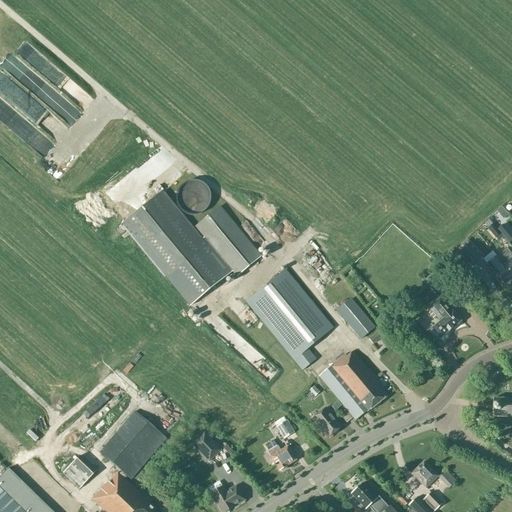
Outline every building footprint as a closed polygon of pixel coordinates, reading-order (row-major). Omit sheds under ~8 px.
[(25,136),(43,155),(53,146),(35,127),(25,136)] [(89,163),(108,186),(146,154),(127,131),(89,163)] [(16,144),(18,139),(12,135),(9,140),(16,144)] [(73,141),(66,149),(58,141),(45,156),(62,172),(83,149),(73,141)] [(194,193),(193,197),(198,198),(199,188),(200,181),(189,180),(187,192),(194,193)] [(203,237),(202,238),(163,190),(120,225),(165,279),(166,279),(189,307),(232,272),(203,237)] [(220,206),(195,226),(203,237),(232,272),(236,277),(261,256),(220,206)] [(497,229),(489,219),(484,223),(488,228),(487,229),(495,238),(500,233),(497,229)] [(511,234),(503,224),(497,229),(500,233),(508,243),(511,239),(511,234)] [(459,253),(470,264),(481,254),(470,243),(467,239),(461,244),(464,248),(459,253)] [(304,258),(310,256),(306,247),(300,250),(304,258)] [(507,262),(504,265),(511,274),(511,255),(507,249),(501,254),(507,262)] [(511,278),(511,274),(504,265),(496,256),(487,264),(494,273),(504,285),(511,278)] [(307,349),(333,328),(285,270),(246,302),(302,370),(315,360),(307,349)] [(430,286),(438,296),(448,287),(440,278),(430,286)] [(352,293),(360,288),(357,283),(348,289),(352,293)] [(440,339),(460,321),(452,311),(451,312),(440,298),(431,305),(433,307),(430,310),(438,319),(441,317),(443,319),(431,329),(440,339)] [(219,303),(222,309),(230,305),(227,299),(219,303)] [(360,339),(374,327),(351,299),(337,311),(360,339)] [(239,331),(255,322),(245,306),(236,311),(232,304),(226,308),(239,331)] [(201,317),(205,322),(213,318),(210,312),(201,317)] [(418,332),(404,317),(398,322),(411,338),(418,332)] [(214,319),(206,329),(228,346),(233,339),(231,338),(228,342),(224,339),(230,331),(214,319)] [(382,337),(378,331),(368,339),(372,344),(382,337)] [(380,385),(352,351),(346,356),(345,355),(318,376),(346,409),(339,414),(346,423),(352,418),(355,421),(366,412),(367,413),(387,396),(380,386),(380,385)] [(271,380),(273,367),(264,365),(263,370),(258,370),(257,377),(271,380)] [(311,387),(307,395),(313,398),(317,391),(311,387)] [(103,406),(104,408),(115,401),(109,392),(93,401),(98,409),(103,406)] [(511,399),(493,399),(493,404),(493,406),(493,409),(493,411),(492,416),(511,417),(511,399)] [(115,403),(111,410),(118,414),(122,406),(115,403)] [(327,438),(339,429),(332,421),(334,419),(325,408),(311,419),(327,438)] [(121,471),(119,474),(124,479),(127,476),(131,479),(166,439),(135,412),(100,452),(121,471)] [(294,432),(287,420),(276,427),(283,439),(294,432)] [(94,431),(102,425),(99,421),(91,427),(94,431)] [(97,440),(105,430),(101,427),(93,436),(97,440)] [(222,450),(204,432),(191,444),(209,463),(222,450)] [(273,441),(264,447),(271,457),(270,457),(279,471),(296,460),(287,447),(280,451),(277,446),(276,447),(273,441)] [(79,489),(96,472),(79,456),(63,473),(79,489)] [(425,488),(438,476),(424,462),(412,474),(425,488)] [(0,476),(0,511),(53,511),(8,468),(0,476)] [(298,470),(292,475),(295,479),(301,475),(298,470)] [(445,471),(437,477),(446,488),(454,482),(445,471)] [(150,503),(124,479),(117,472),(92,500),(104,511),(154,511),(156,510),(149,503),(150,503)] [(379,497),(376,500),(371,495),(372,494),(362,483),(351,494),(366,510),(369,507),(373,511),(394,511),(389,506),(388,507),(379,497)] [(209,494),(220,511),(226,511),(245,500),(236,485),(226,491),(222,486),(209,494)] [(421,501),(432,511),(433,511),(442,504),(430,492),(421,501)] [(246,495),(247,507),(257,507),(257,495),(246,495)] [(432,511),(421,501),(417,497),(408,506),(413,511),(432,511)]
